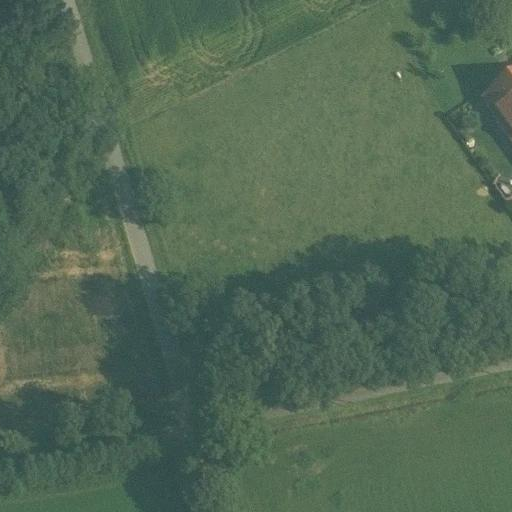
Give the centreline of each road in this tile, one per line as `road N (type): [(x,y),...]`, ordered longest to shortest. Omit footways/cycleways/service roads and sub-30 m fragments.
road 1 (unclassified): [(66,0),(225,511)]
road 2 (track): [(197,429),(0,466)]
